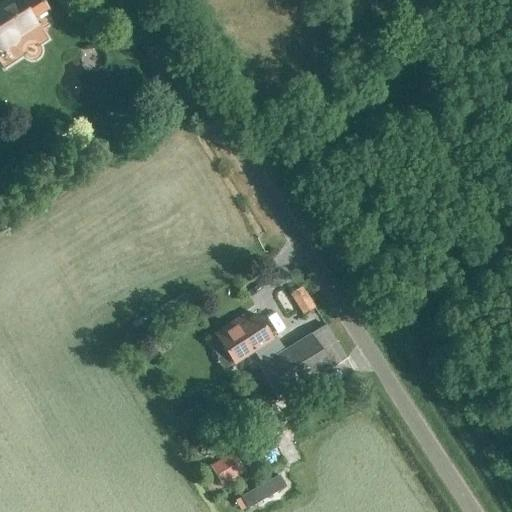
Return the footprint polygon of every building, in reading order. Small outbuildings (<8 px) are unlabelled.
[(0,48),(3,49),(11,43),(15,35),(34,23),(31,18),(46,9),(40,0),(26,0),(21,3),(19,0),(9,0),(0,6),(0,48)] [(302,317),(315,309),(301,288),(288,295),(302,317)] [(234,366),(253,353),(261,366),(257,368),(277,401),(344,359),(323,327),(287,350),(277,335),(271,339),(256,316),(246,322),(243,317),(215,335),(234,366)] [(334,316),(322,323),(340,353),(352,345),(334,316)] [(233,452),(210,466),(221,485),(244,472),(233,452)] [(279,476),(240,497),(247,509),(285,488),(279,476)]
